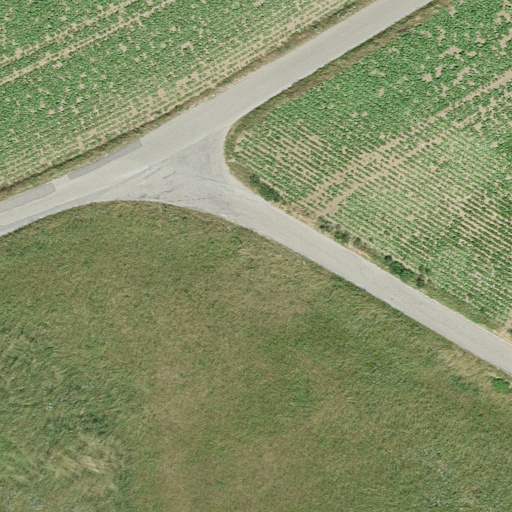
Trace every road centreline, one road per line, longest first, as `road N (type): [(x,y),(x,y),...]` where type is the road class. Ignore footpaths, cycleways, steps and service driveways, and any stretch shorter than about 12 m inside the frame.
road 1 (unclassified): [(168,150),(511,348)]
road 2 (unclassified): [(168,150),(414,0)]
road 3 (unclassified): [(0,228),(168,150)]
